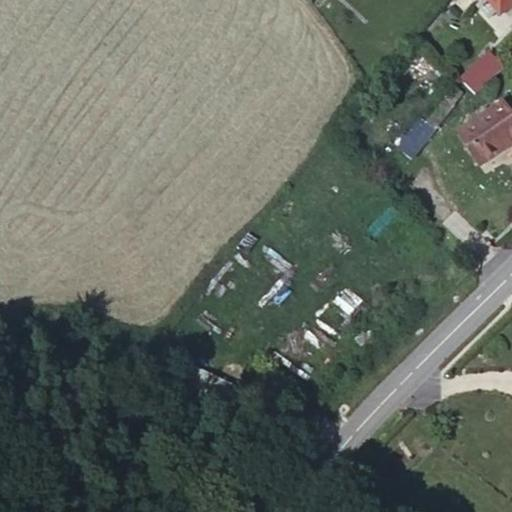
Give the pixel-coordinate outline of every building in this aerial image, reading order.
[(495,11),(484,0),(483,0),(477,6),(488,18),(495,11)] [(511,0),(484,0),(495,11),(499,16),(511,3),(511,0)] [(475,97),(504,68),(489,52),(459,81),(468,90),(475,97)] [(468,90),(459,81),(444,98),(445,99),(411,141),(409,140),(388,165),(399,174),(436,130),(454,106),(455,106),(468,90)] [(462,131),(483,164),(500,153),(497,149),(511,139),(511,116),(503,103),(462,131)] [(458,134),(479,167),(483,164),(462,131),(458,134)] [(511,139),(497,149),(500,153),(511,144),(511,139)]
